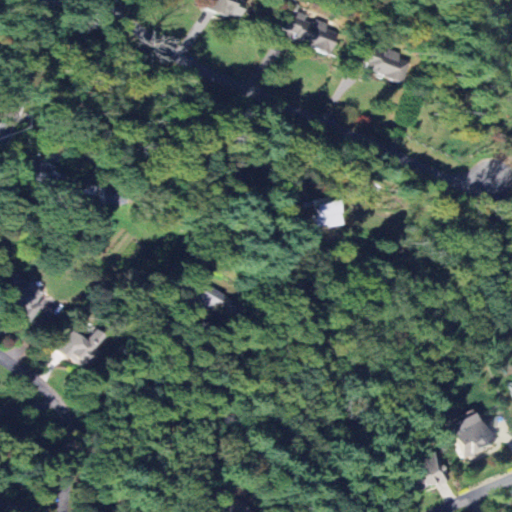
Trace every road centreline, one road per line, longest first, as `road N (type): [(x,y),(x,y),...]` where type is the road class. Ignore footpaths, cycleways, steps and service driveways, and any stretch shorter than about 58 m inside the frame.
road 1 (residential): [(84,0),(246,90),(445,175),(468,182),(495,177)]
road 2 (residential): [(0,355),(64,413),(71,451),(64,511)]
road 3 (tertiary): [(0,136),(16,113),(48,0)]
